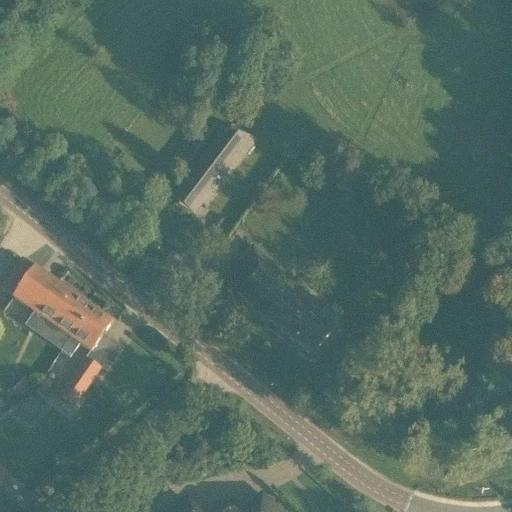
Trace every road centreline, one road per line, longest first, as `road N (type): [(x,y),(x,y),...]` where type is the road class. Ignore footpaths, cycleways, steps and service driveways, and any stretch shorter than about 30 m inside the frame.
road 1 (tertiary): [(422,511),(366,482),(0,183)]
road 2 (track): [(227,368),(73,511)]
